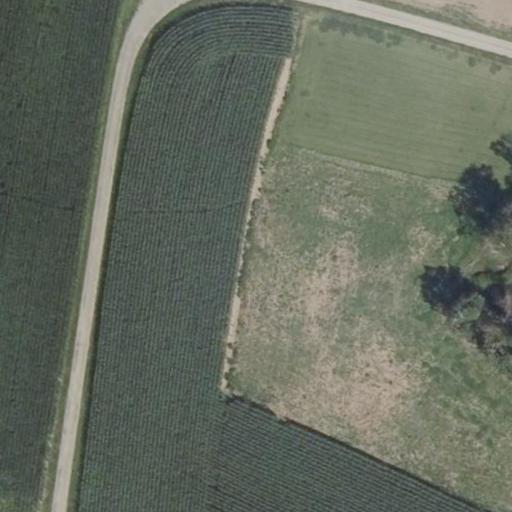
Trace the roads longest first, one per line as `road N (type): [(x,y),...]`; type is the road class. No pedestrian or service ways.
road 1 (unclassified): [(160,0),(135,34),(118,92),(60,511)]
road 2 (unclassified): [(316,0),(511,53)]
